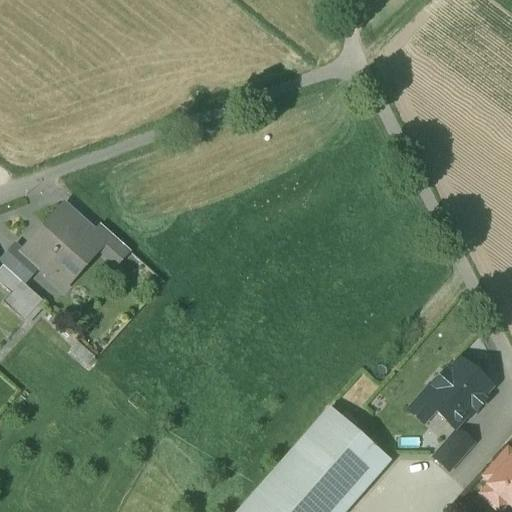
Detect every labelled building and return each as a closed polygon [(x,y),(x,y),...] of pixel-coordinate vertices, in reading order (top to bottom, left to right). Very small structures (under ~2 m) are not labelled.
[(68,213),(44,240),(38,235),(23,252),(22,253),(38,267),(54,281),(65,269),(74,277),(98,250),(103,245),(93,236),(68,213)] [(128,251),(101,227),(93,236),(103,245),(98,250),(115,265),(128,251)] [(23,252),(15,245),(0,262),(0,264),(2,267),(23,285),(38,267),(22,253),(23,252)] [(23,285),(2,267),(0,268),(0,286),(9,294),(1,303),(23,323),(42,302),(23,285)] [(459,363),(447,376),(444,373),(432,388),(435,390),(423,403),(453,429),(471,408),(475,412),(483,403),(479,399),(488,389),(459,363)] [(328,410),(238,511),(345,511),(388,463),(328,410)] [(457,432),(433,459),(447,472),(471,445),(457,432)] [(511,455),(505,449),(481,476),(490,484),(511,459),(511,455)] [(511,459),(490,484),(480,496),(492,506),(499,498),(511,509),(511,459)]
